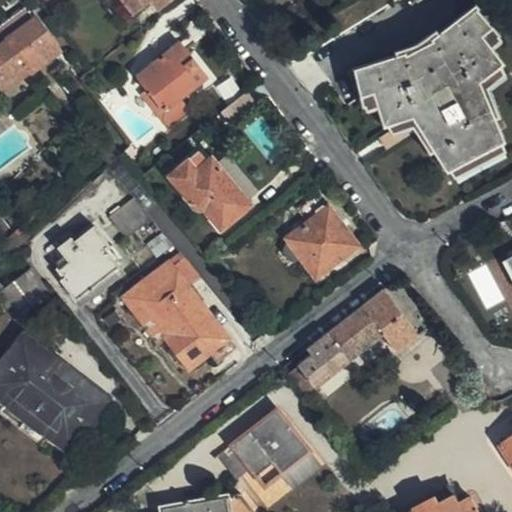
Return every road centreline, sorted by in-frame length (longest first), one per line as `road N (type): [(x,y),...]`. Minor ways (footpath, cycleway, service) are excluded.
road 1 (residential): [(69,511),(405,252)]
road 2 (residential): [(219,0),(405,252)]
road 3 (residential): [(405,252),(495,379)]
road 4 (residential): [(405,252),(511,197)]
